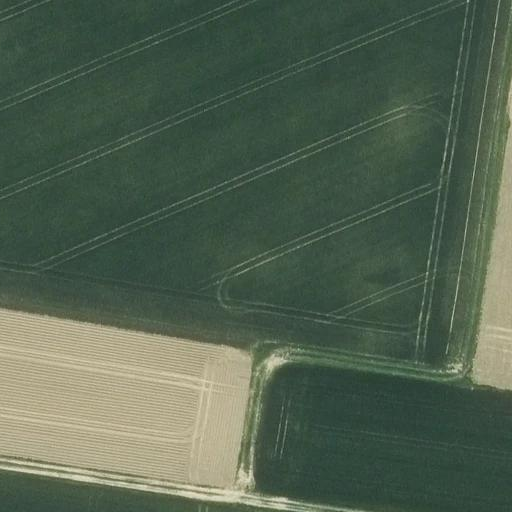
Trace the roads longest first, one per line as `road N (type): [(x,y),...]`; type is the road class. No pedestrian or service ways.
road 1 (track): [(250,495),(270,367),(475,387),(511,111)]
road 2 (track): [(0,462),(360,511)]
